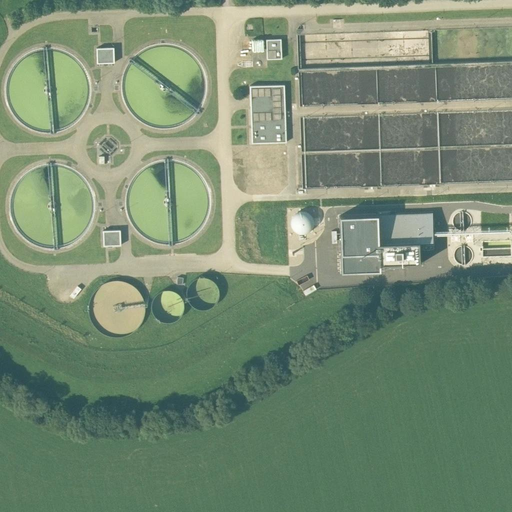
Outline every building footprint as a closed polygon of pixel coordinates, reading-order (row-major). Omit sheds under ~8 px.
[(252,38),(253,48),(265,48),(264,37),(252,38)] [(268,37),(269,57),(283,56),(283,37),(268,37)] [(114,47),(96,48),(97,61),(115,60),(114,47)] [(285,82),(252,83),(253,140),(287,139),(285,82)] [(253,159),(253,146),(235,147),(235,159),(253,159)] [(250,176),(266,175),(266,164),(249,164),(250,176)] [(280,177),(268,177),(268,189),(280,189),(280,177)] [(295,208),(293,230),(314,231),(315,209),(295,208)] [(433,212),(338,214),(340,271),(382,270),(382,265),(422,264),(422,240),(434,240),(433,212)] [(120,228),(103,229),(104,243),(121,242),(120,228)]
